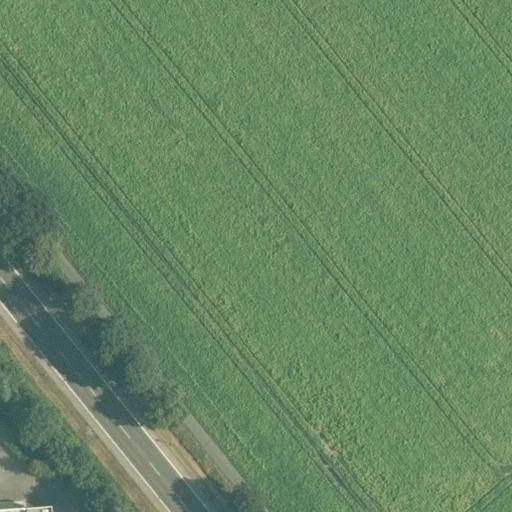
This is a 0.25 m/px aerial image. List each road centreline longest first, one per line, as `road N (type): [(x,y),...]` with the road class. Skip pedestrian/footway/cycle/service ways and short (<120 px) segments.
road 1 (track): [(257,511),(0,189)]
road 2 (secondary): [(0,280),(184,511)]
